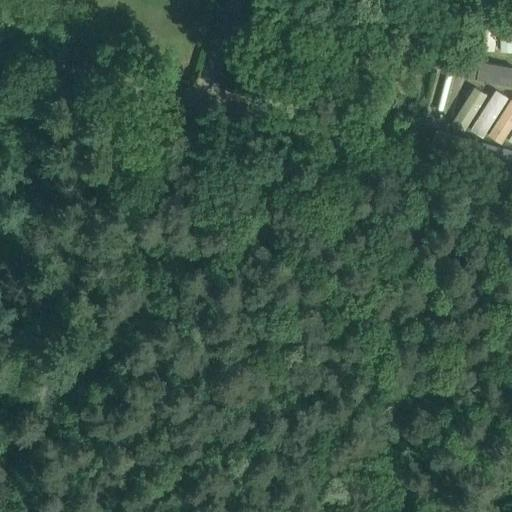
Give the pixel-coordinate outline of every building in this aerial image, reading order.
[(511,26),(501,26),(500,51),(511,51),(511,26)] [(511,65),(480,57),(476,71),(511,80),(511,65)] [(475,82),(456,121),(470,128),(489,88),(475,82)] [(473,128),(486,135),(509,95),(496,88),(473,128)] [(511,100),(492,134),(504,141),(511,128),(511,100)]
